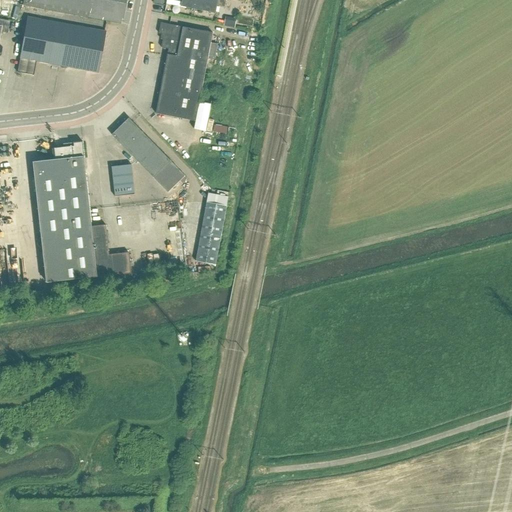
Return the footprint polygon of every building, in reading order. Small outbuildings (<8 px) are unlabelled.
[(23,0),(22,6),(120,24),(124,0),(23,0)] [(167,0),(167,4),(216,14),(218,6),(225,8),(226,0),(167,0)] [(263,0),(252,0),(256,8),(265,4),(263,0)] [(98,74),(105,32),(27,18),(19,59),(98,74)] [(0,20),(0,33),(0,32),(6,33),(8,22),(0,20)] [(212,43),(214,34),(162,24),(160,34),(166,35),(166,39),(164,39),(162,48),(172,50),(171,56),(168,56),(157,115),(196,122),(209,59),(214,60),(218,45),(212,43)] [(209,101),(204,129),(216,131),(221,104),(209,101)] [(169,193),(186,176),(130,119),(113,135),(169,193)] [(92,226),(85,158),(83,143),(64,145),(64,148),(53,149),(54,161),(34,164),(48,283),(133,274),(130,253),(110,255),(107,224),(92,226)] [(115,182),(134,181),(133,166),(113,168),(115,182)] [(134,181),(115,182),(116,197),(135,196),(134,181)] [(216,266),(227,206),(207,202),(196,262),(216,266)]
